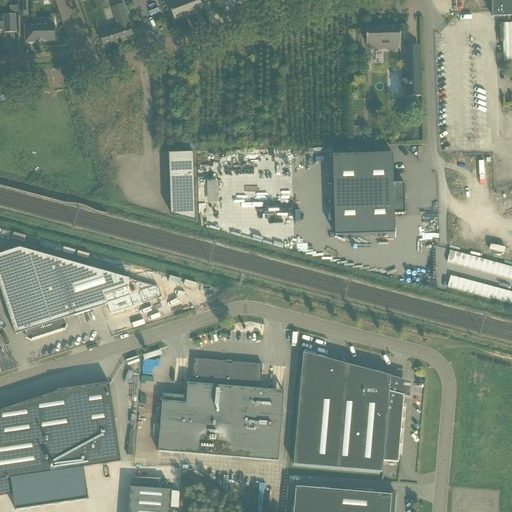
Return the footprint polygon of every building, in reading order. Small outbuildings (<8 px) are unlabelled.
[(28,0),(17,0),(18,17),(29,17),(28,0)] [(178,0),(168,4),(174,21),(204,10),(200,0),(178,0)] [(492,12),(492,17),(494,17),(511,16),(511,0),(496,0),(497,2),(492,2),(492,12)] [(118,27),(98,32),(98,33),(100,39),(103,48),(134,39),(131,29),(129,23),(123,4),(112,8),(118,27)] [(16,33),(16,15),(3,15),(3,23),(0,23),(0,30),(4,31),(4,33),(16,33)] [(24,25),(25,43),(37,43),(37,41),(55,41),(54,25),(52,25),(43,25),(43,19),(33,20),(33,24),(24,25)] [(511,23),(502,24),(504,66),(511,65),(511,23)] [(370,45),(370,49),(398,48),(398,44),(401,44),(400,26),(366,27),(366,45),(370,45)] [(419,60),(405,61),(406,76),(411,75),(412,83),(409,84),(409,97),(421,97),(419,60)] [(352,128),(353,143),(362,143),(361,127),(352,128)] [(193,154),(169,154),(171,210),(171,214),(195,221),(195,217),(193,154)] [(371,155),(332,156),(335,236),(395,234),(394,215),(405,214),(404,183),(393,184),(392,154),(371,155)] [(32,340),(57,332),(62,330),(64,331),(67,326),(65,325),(64,319),(92,310),(107,305),(110,315),(129,309),(131,310),(134,304),(132,303),(127,288),(130,280),(120,277),(77,265),(31,252),(20,249),(0,254),(0,287),(12,326),(15,335),(25,332),(27,337),(32,340)] [(450,251),(447,262),(452,264),(456,252),(450,251)] [(456,252),(452,264),(458,265),(462,254),(456,252)] [(462,254),(458,265),(464,267),(467,255),(462,254)] [(467,255),(464,267),(470,269),(473,257),(467,255)] [(473,257),(470,269),(476,270),(479,258),(473,257)] [(479,258),(476,270),(481,272),(485,260),(479,258)] [(485,260),(481,272),(487,273),(490,262),(485,260)] [(490,262),(487,273),(493,275),(496,263),(490,262)] [(496,263),(493,275),(499,276),(502,265),(496,263)] [(502,265),(499,276),(504,278),(508,266),(502,265)] [(450,276),(447,287),(453,289),(456,277),(450,276)] [(456,277),(453,289),(459,291),(462,279),(456,277)] [(462,279),(459,291),(464,292),(467,281),(462,279)] [(467,281),(464,292),(470,294),(473,282),(467,281)] [(473,282),(470,294),(476,295),(479,284),(473,282)] [(479,284),(476,295),(481,297),(485,285),(479,284)] [(485,285),(481,297),(487,298),(490,287),(485,285)] [(490,287),(487,298),(493,300),(496,288),(490,287)] [(496,288),(493,300),(499,301),(502,290),(496,288)] [(502,290),(499,301),(504,303),(507,291),(502,290)] [(158,452),(278,462),(282,411),(270,410),(272,391),(258,389),(259,385),(260,386),(262,365),(233,363),(233,365),(226,364),(226,362),(194,360),(192,380),(194,380),(194,384),(187,383),(186,403),(162,401),(158,452)] [(293,465),(382,473),(383,462),(398,463),(399,445),(401,445),(405,397),(402,396),(403,382),(390,381),(391,377),(346,365),(345,380),(301,376),(293,465)] [(0,496),(13,495),(15,511),(88,500),(83,468),(121,463),(109,385),(109,384),(57,391),(57,393),(0,411),(0,496)] [(293,511),(393,511),(395,494),(377,492),(377,494),(295,487),(293,511)] [(170,511),(172,491),(130,488),(128,511),(170,511)]
